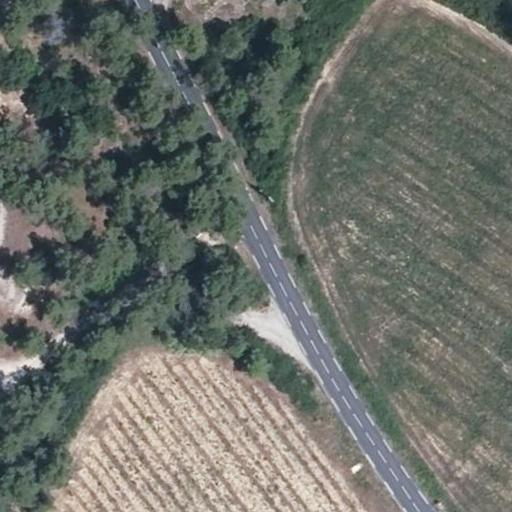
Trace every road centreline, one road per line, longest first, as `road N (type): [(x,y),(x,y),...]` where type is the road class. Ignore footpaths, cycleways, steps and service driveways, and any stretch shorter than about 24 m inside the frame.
road 1 (tertiary): [(138,0),(360,425),(419,511)]
road 2 (track): [(0,397),(121,294),(246,213)]
